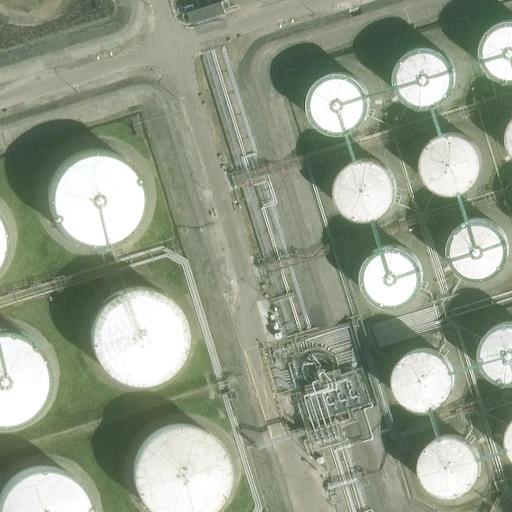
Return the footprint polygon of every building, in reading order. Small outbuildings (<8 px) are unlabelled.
[(511,19),(508,20),(503,21),(498,23),(493,27),(489,31),(486,35),(484,41),(483,46),(483,52),(484,57),(486,62),(489,67),(493,71),(498,75),(503,77),(508,78),(511,78),(511,19)] [(457,80),(457,75),(457,69),(455,63),(452,58),(449,54),(444,50),(440,47),(434,45),(428,44),(423,44),(417,46),(412,48),(407,52),(403,56),(400,61),(398,66),(397,72),(397,77),(398,83),(400,88),(403,93),(407,97),(412,101),(417,103),(422,105),(428,105),(434,104),(439,102),(444,99),(449,95),(452,91),(455,86),(457,80)] [(369,106),(370,100),(369,95),(367,89),(364,84),(361,79),(356,76),(351,73),(346,71),(340,71),(334,71),(328,73),(323,76),(319,79),(315,84),(312,89),(311,95),(310,100),(311,106),(312,112),(315,117),(319,121),(323,125),(328,128),(334,129),(340,130),(346,129),(351,128),(356,125),(361,121),(365,117),(367,112),(369,106)] [(481,168),(481,162),(481,156),(479,151),(476,146),(472,141),(468,138),(463,135),(457,134),(451,133),(445,134),(440,136),(435,139),(431,143),(427,148),(425,153),(424,159),(424,165),(425,171),(427,176),(431,181),(435,185),(440,188),(445,190),(451,191),(457,190),(462,189),(468,187),(472,183),(476,179),(479,174),(481,168)] [(146,193),(146,192),(145,182),(142,172),(136,161),(129,154),(120,148),(112,144),(100,142),(93,142),(83,144),(74,147),(64,153),(58,159),(53,166),(49,175),(46,184),(46,193),(47,203),(50,213),(56,223),(63,230),(70,235),(78,239),(86,242),(98,243),(109,241),(117,238),(126,233),(132,228),(137,221),(142,213),(145,203),(146,193)] [(395,193),(396,188),(395,182),(394,177),(391,172),(387,167),(383,163),(378,161),(372,159),(367,159),(361,159),(355,161),(350,163),(346,167),(342,172),(340,177),(338,182),(337,188),(338,193),(340,199),(342,204),(346,208),(350,212),(355,215),(361,216),(367,217),(372,216),(378,215),(383,212),(387,208),(391,204),(394,199),(395,193)] [(9,231),(9,222),(6,213),(2,205),(0,201),(0,259),(5,251),(8,240),(9,231)] [(508,252),(508,247),(508,241),(506,236),(504,231),(500,226),(496,223),(491,220),(486,218),(480,217),(474,217),(469,219),(464,221),(459,224),(455,228),(452,233),(450,238),(449,244),(449,250),(450,255),(452,260),(455,265),(459,269),(464,272),(469,275),(474,276),(480,276),(486,276),(491,274),(496,271),(500,267),(504,263),(506,258),(508,252)] [(423,281),(423,275),(423,269),(421,264),(418,259),(415,254),(410,250),(405,247),(400,245),(394,245),(388,245),(383,246),(378,249),(373,252),(369,256),(366,261),(364,266),(362,272),(362,278),(364,284),(366,289),(369,294),(373,298),(378,301),(383,304),(388,305),(394,305),(400,305),(406,303),(411,300),(415,296),(419,291),(421,286),(423,281)] [(189,327),(189,326),(188,317),(185,309),(181,300),(176,294),(168,286),(158,281),(150,278),(142,277),(135,277),(129,278),(121,281),(114,285),(106,290),(100,298),(95,306),(92,314),(91,324),(91,333),(93,342),(98,352),(104,360),(112,367),(120,371),(130,375),(138,375),(149,374),(155,373),(165,368),(173,362),(180,355),(184,347),(187,338),(189,327)] [(278,291),(281,300),(290,298),(288,289),(278,291)] [(51,369),(51,368),(50,359),(48,350),(43,341),(37,333),(31,328),(21,322),(13,319),(2,317),(0,317),(0,419),(9,419),(19,416),(27,412),(36,405),(43,396),(47,388),(50,378),(51,369)] [(511,322),(507,323),(502,324),(497,327),(493,330),(489,334),(486,338),(484,343),(483,349),(483,354),(484,359),(486,364),(489,369),(493,373),(497,376),(502,378),(507,380),(511,379),(511,322)] [(454,384),(455,378),(454,372),(453,367),(450,362),(446,357),(442,354),(437,351),(432,349),(426,348),(421,348),(415,350),(410,352),(405,355),(401,359),(398,364),(396,369),(395,375),(395,381),(396,386),(398,392),(401,396),(405,400),(410,404),(415,406),(420,407),(426,408),(432,407),(437,405),(442,402),(446,399),(450,394),(452,389),(454,384)] [(235,466),(235,465),(234,455),(231,446),(226,437),(220,429),(212,423),(204,418),(195,415),(184,414),(174,415),(165,418),(157,422),(148,430),(143,437),(138,446),(135,455),(134,465),(135,474),(138,484),(142,491),(148,500),(157,507),(166,511),(167,511),(201,511),(211,508),(219,502),(225,494),(230,485),(234,476),(235,466)] [(479,469),(479,464),(479,458),(477,453),(475,448),(471,444),(467,441),(463,438),(458,436),(452,435),(447,436),(442,437),(437,439),(432,442),(428,446),(426,451),(424,456),(422,461),(422,466),(423,472),(426,477),(428,481),(432,485),(437,488),(442,491),(447,492),(452,492),(458,491),(463,490),(467,487),(471,483),(475,479),(477,474),(479,469)] [(95,511),(95,509),(95,508),(95,499),(92,489),(87,480),(81,472),(74,466),(66,461),(57,458),(46,457),(35,457),(27,459),(17,464),(10,470),(3,478),(0,482),(0,511),(95,511)]
